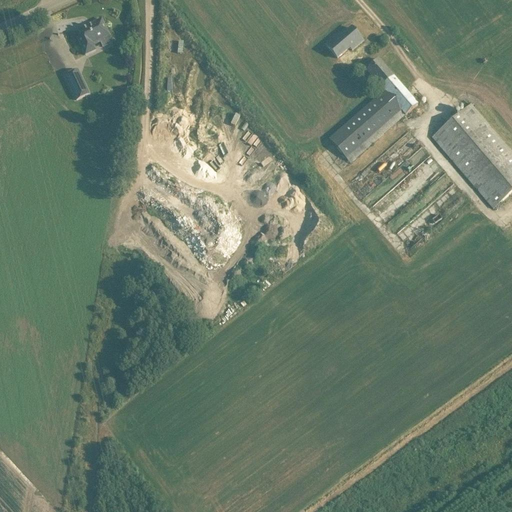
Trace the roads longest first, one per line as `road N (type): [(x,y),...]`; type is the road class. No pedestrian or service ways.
road 1 (track): [(309,511),(511,362)]
road 2 (track): [(118,242),(143,150),(150,0)]
road 3 (unclassified): [(453,105),(356,0)]
